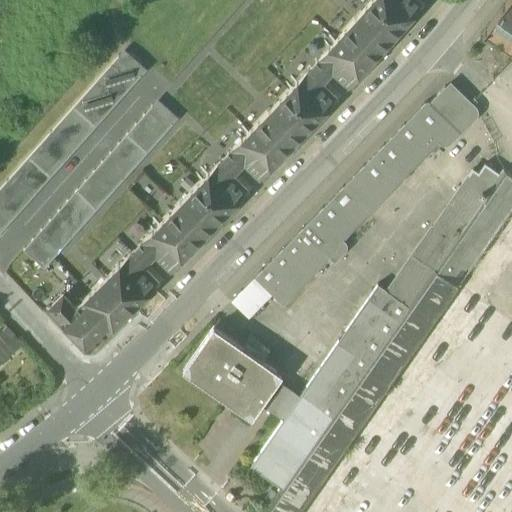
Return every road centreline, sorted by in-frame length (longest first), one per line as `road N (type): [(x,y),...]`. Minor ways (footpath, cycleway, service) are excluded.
road 1 (tertiary): [(95,400),(468,0)]
road 2 (tertiary): [(209,511),(95,400)]
road 3 (residential): [(95,400),(0,294)]
road 4 (tertiary): [(0,474),(95,400)]
